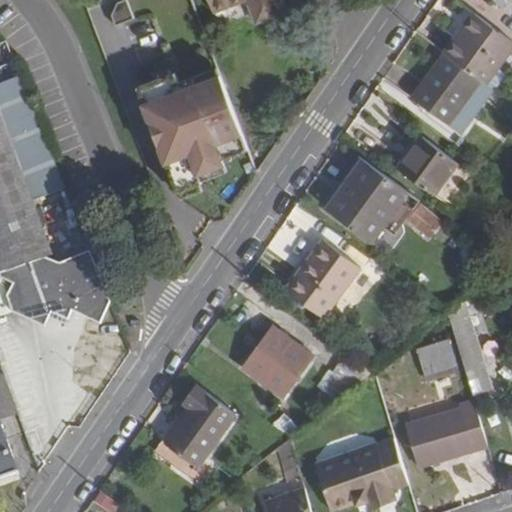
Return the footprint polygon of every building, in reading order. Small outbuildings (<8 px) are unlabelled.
[(129,0),(116,0),(109,3),(116,23),(135,16),(129,0)] [(284,15),(278,0),(210,0),(215,11),(245,0),(249,0),(259,23),(284,15)] [(511,47),(511,40),(476,14),(446,53),(482,79),(487,83),(511,47)] [(414,99),(449,124),(480,81),(482,79),(446,53),(414,99)] [(175,69),(137,83),(176,189),(203,180),(199,171),(225,161),(223,156),(248,147),(220,72),(181,86),(175,69)] [(0,289),(4,299),(8,297),(14,312),(44,326),(51,312),(69,319),(72,311),(101,323),(110,304),(90,253),(60,265),(48,259),(55,256),(35,202),(64,189),(21,78),(4,84),(0,85),(0,289)] [(480,81),(449,124),(462,133),(493,90),(480,81)] [(458,163),(424,139),(400,169),(435,194),(458,163)] [(328,209),(372,242),(409,190),(365,159),(328,209)] [(458,163),(435,194),(447,203),(470,172),(458,163)] [(430,237),(444,222),(422,204),(408,219),(430,237)] [(323,242),(313,255),(317,258),(305,274),(291,293),(324,318),(360,268),(323,242)] [(461,303),(450,312),(475,396),(496,390),(468,298),(461,303)] [(313,358),(275,329),(246,368),(283,396),(313,358)] [(460,372),(450,341),(418,351),(427,383),(460,372)] [(330,371),(322,382),(343,397),(375,371),(349,352),(333,373),(330,371)] [(460,372),(427,383),(429,389),(462,379),(460,372)] [(0,480),(18,474),(0,422),(18,415),(4,375),(0,376),(0,480)] [(196,385),(182,405),(190,411),(166,445),(199,467),(236,415),(196,385)] [(420,467),(490,446),(476,401),(462,405),(463,409),(408,425),(420,467)] [(292,419),(276,426),(292,438),(300,432),(292,419)] [(398,444),(380,450),(393,491),(410,485),(398,444)] [(317,464),(332,510),(356,502),(357,505),(368,501),(369,504),(395,496),(380,450),(378,445),(317,464)] [(312,511),(304,487),(263,499),(267,511),(312,511)]
